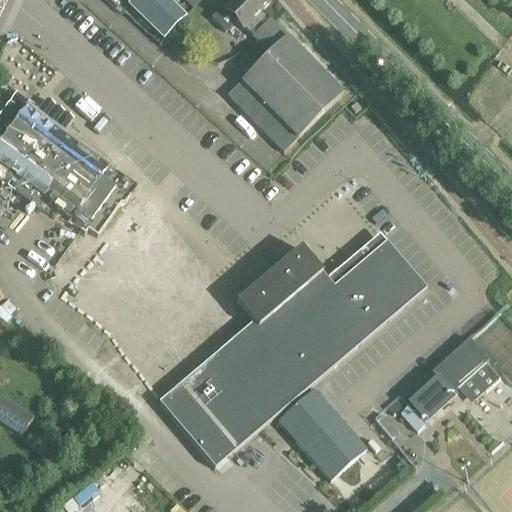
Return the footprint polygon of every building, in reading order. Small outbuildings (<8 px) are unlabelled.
[(134,0),(129,6),(164,41),(186,18),(167,0),(134,0)] [(182,0),(194,10),(202,0),(182,0)] [(227,99),(283,156),(342,96),(260,15),(269,6),(266,3),(268,1),(266,0),(237,0),(224,13),(222,11),(212,21),(226,35),(235,26),(242,33),(244,31),(269,56),(227,99)] [(127,196),(116,188),(123,180),(62,136),(73,121),(45,101),(38,110),(16,94),(0,116),(0,139),(2,141),(0,144),(0,167),(15,178),(11,184),(17,188),(21,183),(26,186),(70,218),(87,231),(81,240),(78,238),(54,270),(58,294),(87,315),(89,314),(96,319),(95,321),(118,337),(91,373),(140,409),(180,353),(195,363),(204,350),(208,353),(226,327),(223,325),(232,312),(217,302),(222,295),(202,280),(208,271),(199,265),(196,269),(174,230),(152,214),(155,211),(141,202),(139,205),(127,196)] [(70,218),(26,186),(17,198),(62,230),(70,218)] [(321,276),(322,276),(300,251),(236,305),(253,325),(158,405),(214,471),(426,292),(386,245),(332,290),(321,276)] [(402,403),(422,425),(490,363),(471,342),(402,403)] [(277,424),(330,484),(366,453),(313,393),(277,424)] [(0,398),(0,423),(21,437),(33,420),(0,398)] [(63,511),(96,511),(82,496),(63,511)] [(146,511),(132,499),(119,511),(146,511)]
